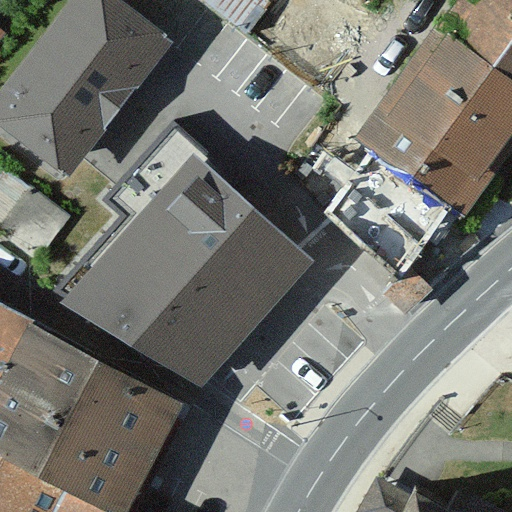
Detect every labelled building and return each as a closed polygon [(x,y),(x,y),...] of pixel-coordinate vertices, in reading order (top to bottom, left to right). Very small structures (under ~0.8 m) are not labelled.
[(7,116),(70,164),(127,88),(158,47),(96,0),(93,0),(67,36),(74,41),(42,84),(35,79),(7,116)] [(342,0),(290,0),(265,31),(327,82),(374,26),(342,0)] [(511,0),(483,0),(455,40),(511,82),(511,0)] [(511,82),(455,40),(401,115),(480,175),(491,160),(504,169),(511,159),(511,82)] [(480,175),(401,115),(372,155),(454,212),(480,175)] [(300,258),(231,198),(244,184),(177,124),(106,204),(125,221),(59,296),(81,307),(126,333),(197,375),(300,258)] [(454,212),(372,155),(328,215),(398,280),(390,289),(405,308),(424,289),(409,274),(454,212)] [(34,191),(2,232),(42,262),(73,220),(34,191)] [(0,319),(0,392),(31,337),(0,319)] [(114,511),(127,511),(179,413),(31,337),(0,392),(0,450),(85,496),(114,511)] [(0,511),(76,511),(85,496),(0,450),(0,511)] [(398,511),(408,494),(395,486),(384,480),(366,511),(398,511)] [(451,503),(414,483),(408,494),(398,511),(497,511),(458,490),(451,503)] [(114,511),(85,496),(76,511),(114,511)]
